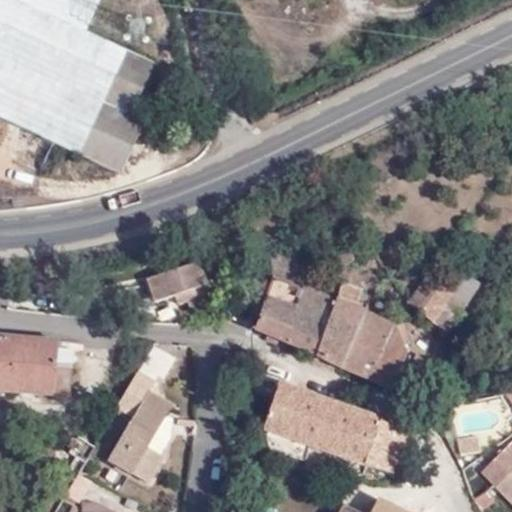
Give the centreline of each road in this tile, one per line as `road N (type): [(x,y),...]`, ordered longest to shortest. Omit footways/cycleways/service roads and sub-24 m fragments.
road 1 (secondary): [(511,35),(219,181),(59,232),(0,235)]
road 2 (unknown): [(195,0),(216,103),(244,168)]
road 3 (residential): [(197,511),(215,340)]
